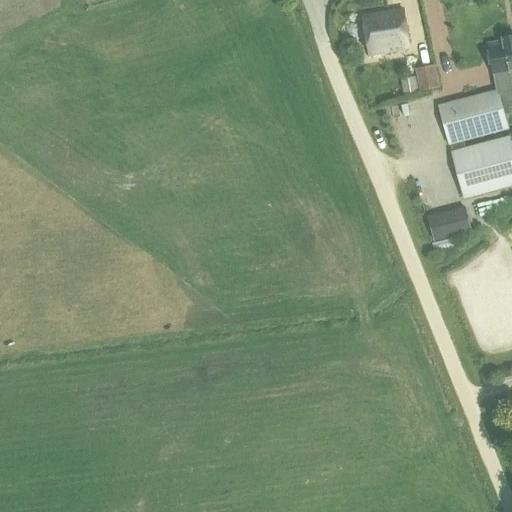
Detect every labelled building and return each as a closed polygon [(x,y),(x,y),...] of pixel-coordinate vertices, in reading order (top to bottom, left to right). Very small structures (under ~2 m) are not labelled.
[(402,9),(364,14),(369,54),(409,48),(402,9)] [(511,36),(503,38),(503,41),(489,44),(496,90),(503,115),(511,112),(511,36)] [(419,91),(439,87),(435,64),(415,68),(419,91)] [(414,77),(401,79),(403,93),(417,90),(414,77)] [(496,90),(439,106),(449,144),(450,144),(464,140),(507,129),(503,115),(496,90)] [(511,186),(511,139),(511,136),(451,152),(463,199),(511,186)] [(465,206),(428,216),(435,242),(472,232),(465,206)]
